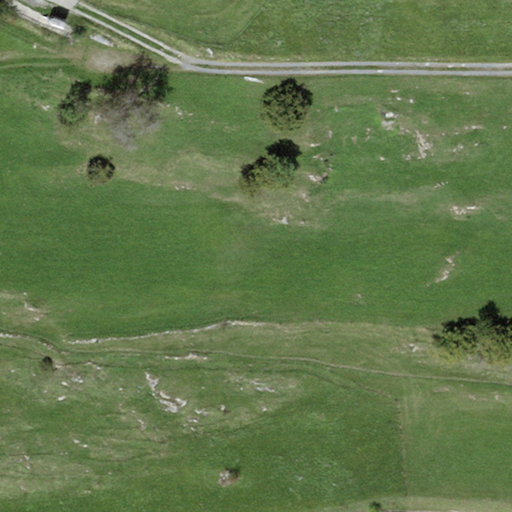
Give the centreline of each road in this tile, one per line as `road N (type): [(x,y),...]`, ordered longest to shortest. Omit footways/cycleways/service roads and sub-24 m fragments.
road 1 (track): [(68,0),(209,67),(511,68)]
road 2 (track): [(209,67),(90,60),(0,23)]
